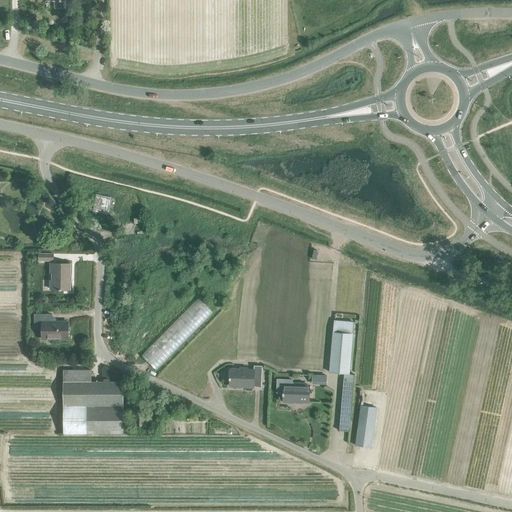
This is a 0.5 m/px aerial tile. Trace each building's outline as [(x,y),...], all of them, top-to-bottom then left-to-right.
[(67,281),(68,275),(70,275),(70,264),(51,263),(51,272),(53,272),(53,280),(51,280),(51,289),(59,290),(61,290),(69,290),(69,281),(67,281)] [(199,297),(142,354),(156,368),(212,311),(199,297)] [(48,314),(34,314),(34,328),(43,328),(43,339),(67,339),(67,322),(48,322),(48,314)] [(334,320),(333,332),(353,334),(354,322),(334,320)] [(353,334),(333,332),(329,372),(344,373),(349,374),(353,334)] [(230,386),(231,386),(239,386),(239,384),(244,385),(244,386),(254,387),(254,385),(261,385),(262,366),(254,365),(254,370),(230,369),(230,378),(229,378),(229,380),(230,380),(230,386)] [(91,370),(63,370),(63,434),(123,434),(123,382),(91,382),(91,370)] [(313,373),(312,383),(327,384),(328,374),(313,373)] [(354,374),(349,374),(344,373),(339,430),(349,431),(354,374)] [(298,402),(309,402),(310,386),(301,385),(301,384),(292,383),(292,380),(282,379),(282,385),(284,385),(283,393),(283,395),(283,396),(283,401),(292,402),(292,400),(294,400),(298,400),(298,402)] [(376,408),(361,406),(355,445),(371,447),(375,420),(374,420),(376,408)] [(130,425),(144,426),(145,407),(136,407),(136,411),(130,411),(130,415),(128,415),(128,424),(130,424),(130,425)]
